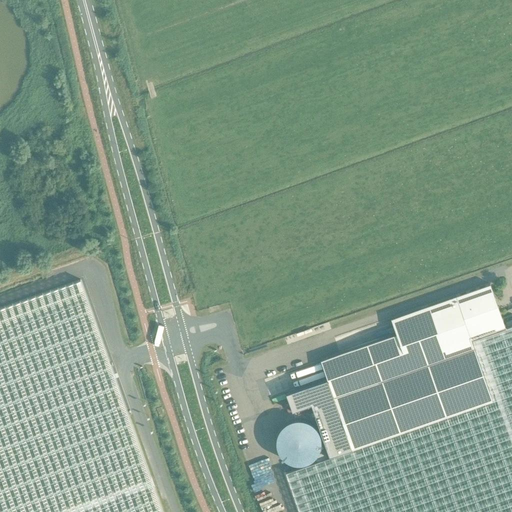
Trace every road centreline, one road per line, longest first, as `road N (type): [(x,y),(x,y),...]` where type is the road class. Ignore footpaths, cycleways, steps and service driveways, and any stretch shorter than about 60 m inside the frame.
road 1 (secondary): [(242,511),(211,432),(131,145),(103,83)]
road 2 (secondary): [(103,83),(165,346),(223,511)]
